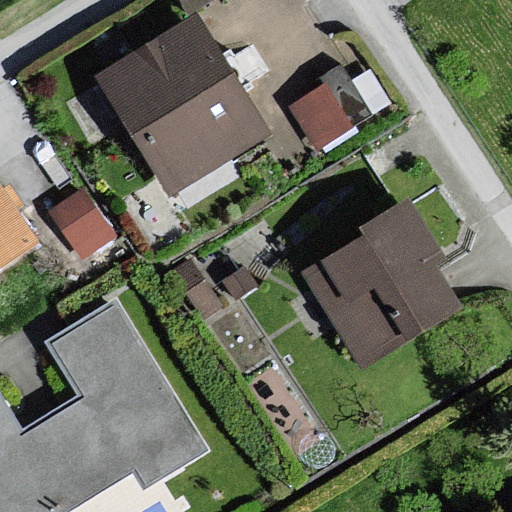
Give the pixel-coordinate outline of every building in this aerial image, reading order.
[(264,150),(189,25),(91,86),(162,204),(264,150)] [(320,135),(391,89),(363,47),(292,93),(320,135)] [(88,177),(54,199),(84,246),(118,224),(88,177)] [(440,268),(406,210),(347,238),(348,254),(303,278),(353,377),(447,317),(426,288),(440,268)] [(0,271),(22,255),(0,213),(0,271)] [(204,465),(117,313),(39,356),(70,414),(16,446),(0,416),(0,511),(85,511),(127,486),(137,502),(204,465)]
